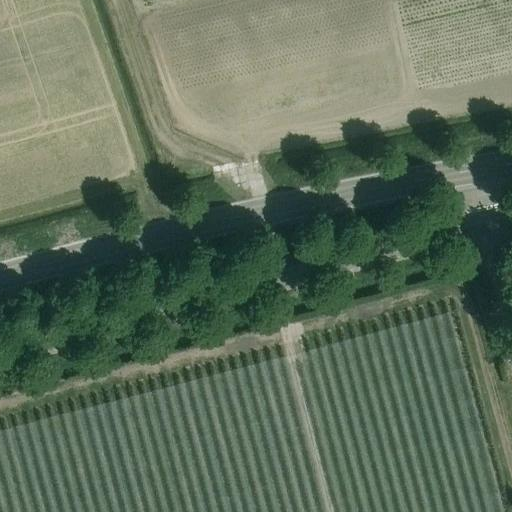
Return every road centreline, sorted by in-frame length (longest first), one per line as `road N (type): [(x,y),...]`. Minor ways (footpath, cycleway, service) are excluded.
road 1 (unclassified): [(0,355),(486,224)]
road 2 (secondary): [(0,278),(476,170)]
